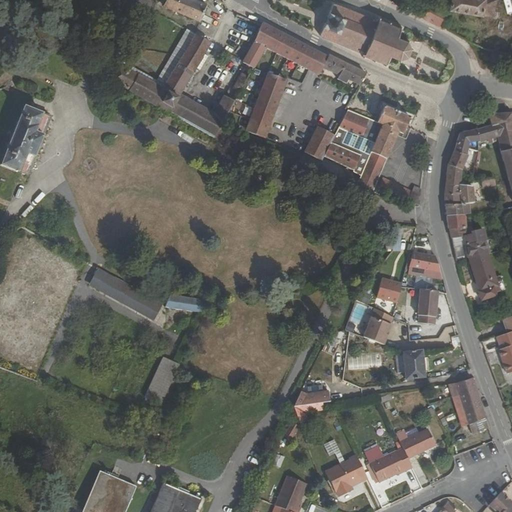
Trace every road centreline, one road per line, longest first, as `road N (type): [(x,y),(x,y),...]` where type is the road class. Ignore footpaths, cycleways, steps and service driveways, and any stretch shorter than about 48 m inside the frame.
road 1 (tertiary): [(459,101),(439,150),(438,226),(511,446)]
road 2 (tertiary): [(262,11),(388,80),(459,101)]
road 3 (tertiary): [(464,86),(465,64),(441,40),(348,0)]
